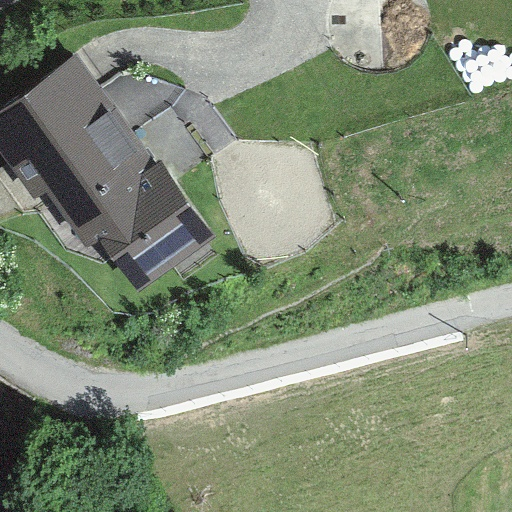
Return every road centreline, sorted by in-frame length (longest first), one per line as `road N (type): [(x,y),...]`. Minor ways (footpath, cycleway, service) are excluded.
road 1 (residential): [(511,301),(137,396),(80,392),(31,373),(0,348)]
road 2 (track): [(191,74),(271,48),(280,0)]
